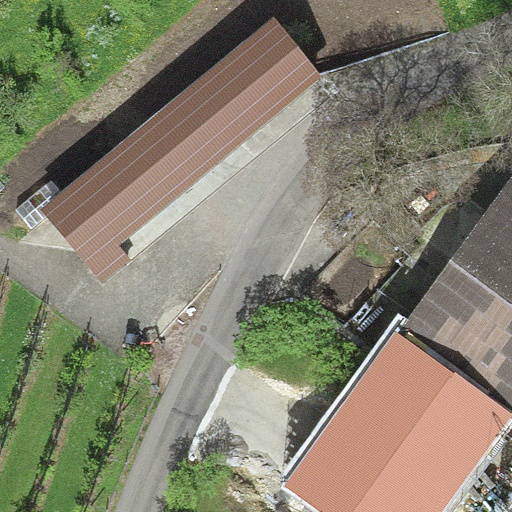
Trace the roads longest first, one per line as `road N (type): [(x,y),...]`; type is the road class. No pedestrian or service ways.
road 1 (tertiary): [(137,511),(302,129),(388,74),(511,32)]
road 2 (track): [(259,239),(155,294),(106,299),(57,286),(0,251)]
